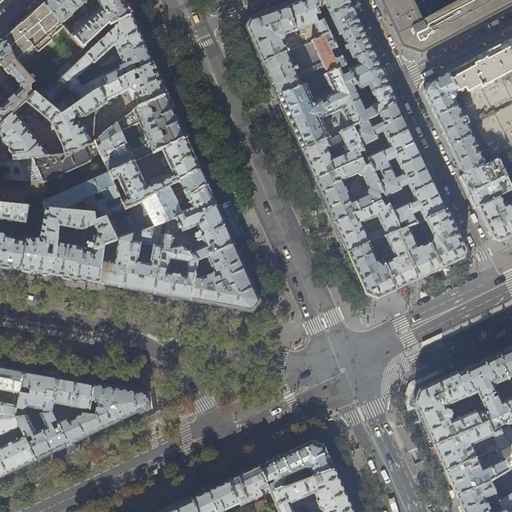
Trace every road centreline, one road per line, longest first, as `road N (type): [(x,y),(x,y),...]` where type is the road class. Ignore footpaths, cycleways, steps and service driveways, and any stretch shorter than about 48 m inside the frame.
road 1 (secondary): [(193,27),(343,370)]
road 2 (secondary): [(343,370),(111,327)]
road 3 (residential): [(401,80),(499,285)]
road 4 (secondary): [(217,429),(43,511)]
road 5 (secondary): [(499,285),(343,370)]
road 6 (secondary): [(406,511),(343,370)]
road 7 (secondary): [(111,327),(177,371),(217,429)]
road 8 (secondary): [(343,370),(217,429)]
road 9 (residential): [(511,21),(401,80)]
